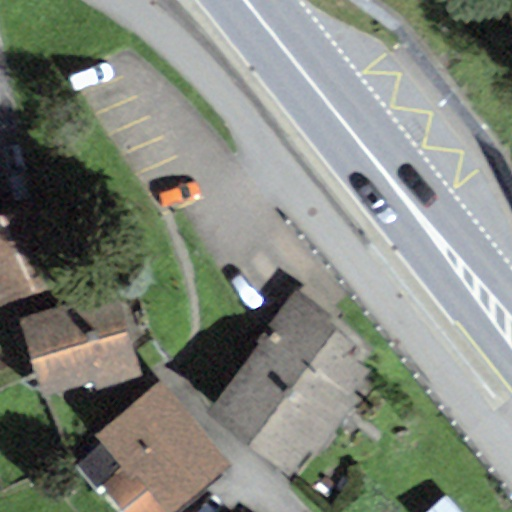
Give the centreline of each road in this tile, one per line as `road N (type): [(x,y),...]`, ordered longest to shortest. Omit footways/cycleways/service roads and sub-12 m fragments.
road 1 (unclassified): [(123,0),(156,19),(511,458)]
road 2 (primary): [(511,318),(248,0)]
